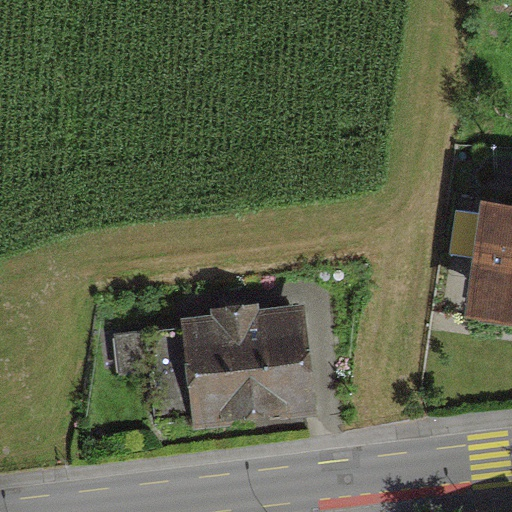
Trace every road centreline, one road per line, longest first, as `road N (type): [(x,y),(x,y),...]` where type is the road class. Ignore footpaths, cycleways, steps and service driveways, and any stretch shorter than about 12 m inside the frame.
road 1 (residential): [(380,471),(66,511)]
road 2 (residential): [(511,458),(380,471)]
